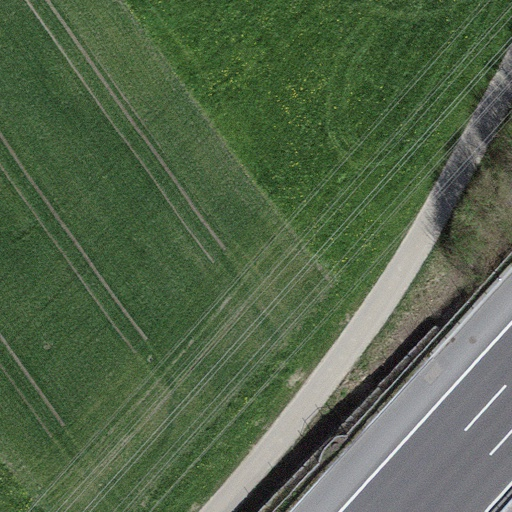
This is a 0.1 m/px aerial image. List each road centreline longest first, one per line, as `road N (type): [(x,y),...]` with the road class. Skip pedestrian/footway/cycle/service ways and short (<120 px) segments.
road 1 (track): [(215,511),(485,170),(511,118)]
road 2 (motorway): [(511,412),(421,511)]
